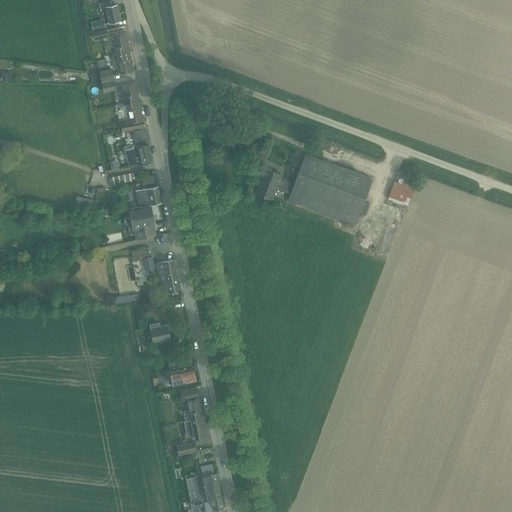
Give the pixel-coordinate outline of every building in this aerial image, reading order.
[(111,1),(99,4),(101,11),(105,10),(108,23),(120,21),(117,5),(112,6),(111,1)] [(105,27),(104,21),(100,22),(100,20),(94,21),(95,29),(105,27)] [(94,40),(108,37),(106,28),(92,31),(94,40)] [(111,34),(116,54),(112,55),(115,69),(118,68),(120,74),(134,71),(126,31),(111,34)] [(102,81),(102,83),(114,80),(112,69),(100,71),(100,72),(102,81)] [(1,71),(1,80),(12,81),(12,72),(1,71)] [(100,72),(91,74),(92,83),(102,81),(100,72)] [(116,90),(115,85),(114,80),(102,83),(104,92),(116,90)] [(122,84),(126,103),(139,101),(135,81),(122,84)] [(126,103),(130,122),(121,124),(123,132),(145,127),(143,120),(139,101),(126,103)] [(137,129),(131,130),(132,141),(139,139),(137,129)] [(149,145),(125,150),(128,167),(151,161),(152,161),(149,145)] [(288,199),(291,200),(355,224),(359,213),(363,202),(371,178),(305,154),(295,182),(281,177),(281,174),(261,167),(257,178),(260,179),(255,193),(272,199),(276,188),(290,193),(288,199)] [(134,172),(110,177),(111,185),(132,181),(131,180),(135,179),(134,172)] [(395,172),(386,194),(407,203),(416,181),(395,172)] [(154,176),(141,178),(143,185),(155,183),(154,176)] [(135,191),(138,206),(143,205),(143,206),(151,204),(151,205),(161,203),(158,186),(140,190),(135,191)] [(82,197),(80,205),(92,208),(94,200),(86,198),(82,197)] [(363,202),(359,213),(365,215),(369,204),(363,202)] [(150,206),(129,210),(133,230),(134,230),(136,239),(155,235),(153,226),(154,225),(150,206)] [(148,247),(132,250),(133,255),(149,252),(148,247)] [(155,268),(152,256),(150,256),(149,253),(143,254),(144,258),(143,258),(146,271),(155,268)] [(162,293),(179,289),(173,260),(156,264),(162,293)] [(153,342),(170,338),(167,325),(150,328),(153,342)] [(157,359),(165,357),(164,349),(156,351),(157,359)] [(196,381),(194,371),(193,367),(192,367),(191,361),(182,362),(183,369),(172,371),(174,385),(180,384),(196,381)] [(186,400),(188,411),(184,412),(185,420),(190,419),(203,417),(200,397),(199,397),(196,386),(180,390),(182,401),(186,400)] [(207,436),(203,417),(185,420),(184,420),(187,435),(193,433),(194,439),(207,436)] [(176,445),(178,454),(197,451),(195,441),(176,445)] [(197,499),(196,499),(209,497),(209,499),(222,496),(216,467),(213,467),(213,463),(200,465),(203,476),(193,478),(197,499)] [(204,511),(206,511),(224,508),(222,496),(209,499),(209,497),(196,499),(193,500),(195,511),(194,511),(204,511)]
